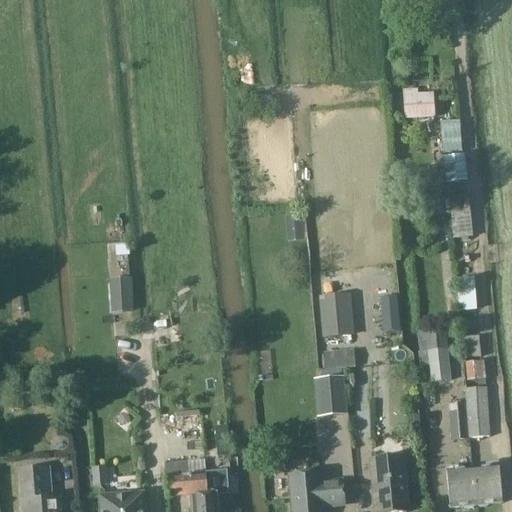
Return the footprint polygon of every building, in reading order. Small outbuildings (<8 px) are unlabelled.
[(406,16),(395,16),(396,30),(406,29),(406,16)] [(418,95),(418,90),(403,91),(405,120),(435,118),(433,94),(418,95)] [(443,156),(463,154),(461,122),(441,123),(443,156)] [(447,184),(467,182),(465,155),(444,158),(447,184)] [(432,177),(417,179),(419,201),(411,202),(412,212),(439,209),(438,199),(434,200),(432,177)] [(453,238),(474,237),(469,190),(449,192),(453,238)] [(303,216),(287,217),(290,243),(305,241),(303,216)] [(459,313),(478,311),(475,278),(457,280),(459,313)] [(113,315),(135,314),(133,279),(111,280),(113,315)] [(324,338),(354,336),(350,295),(321,297),(324,338)] [(400,333),(397,297),(380,298),(383,335),(400,333)] [(115,338),(127,337),(126,325),(114,326),(115,338)] [(445,330),(418,332),(421,366),(431,365),(430,351),(447,349),(445,330)] [(466,358),(483,357),(481,336),(464,337),(466,358)] [(433,383),(453,381),(449,349),(447,349),(430,351),(431,365),(433,383)] [(325,371),(355,368),(354,352),(323,355),(325,371)] [(319,380),(323,418),(347,416),(343,378),(319,380)] [(470,440),(489,438),(484,389),(463,391),(464,406),(450,407),(453,440),(468,439),(470,440)] [(229,441),(216,442),(217,451),(217,453),(230,452),(230,449),(229,441)] [(167,501),(191,499),(189,477),(204,475),(212,475),(210,459),(181,462),(168,463),(164,464),(167,501)] [(408,511),(403,459),(370,463),(375,511),(408,511)] [(486,468),(471,469),(474,506),(500,503),(497,462),(485,463),(486,468)] [(455,470),(455,467),(446,467),(449,508),(474,506),(471,469),(455,470)] [(51,499),(48,468),(19,470),(22,507),(19,507),(19,511),(59,511),(59,499),(51,499)] [(102,468),(92,469),(93,487),(103,486),(102,468)] [(206,495),(204,475),(189,477),(191,499),(191,511),(220,511),(219,494),(206,495)] [(292,511),(322,511),(322,505),(327,505),(328,508),(344,507),(341,483),(320,485),(319,475),(289,478),(292,511)] [(235,506),(234,496),(222,498),(223,507),(235,506)] [(102,511),(140,511),(140,498),(102,501),(102,511)]
